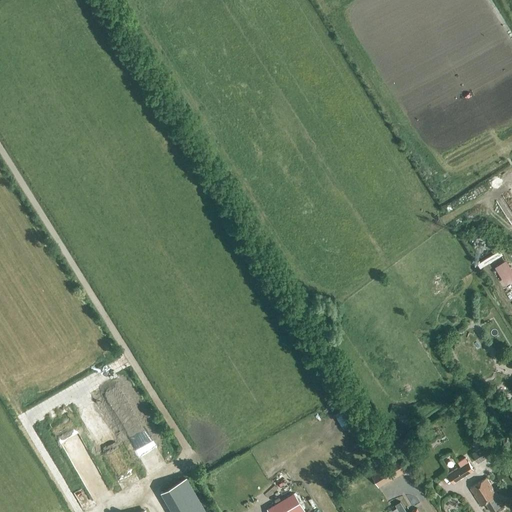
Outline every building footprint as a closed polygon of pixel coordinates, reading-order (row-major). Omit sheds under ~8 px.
[(511,227),(505,214),(495,219),(507,242),(511,239),(511,227)] [(349,398),(338,401),(340,407),(351,403),(349,398)] [(350,415),(356,411),(352,404),(346,408),(350,415)] [(94,417),(121,468),(127,464),(132,473),(141,468),(126,438),(124,438),(111,412),(105,415),(103,412),(94,417)] [(144,440),(155,460),(167,453),(157,433),(144,440)] [(484,447),(472,454),(478,463),(489,456),(484,447)] [(399,455),(381,466),(391,480),(408,469),(399,455)] [(461,467),(448,475),(454,484),(474,470),(469,463),(466,458),(458,463),(461,467)] [(259,489),(260,475),(252,474),(250,488),(259,489)] [(491,511),(492,511),(503,505),(486,478),(470,489),(481,506),(486,503),(491,511)] [(283,511),(312,511),(307,499),(311,498),(306,487),(310,485),(307,479),(276,493),(283,511)] [(457,500),(461,506),(469,500),(465,494),(457,500)] [(401,502),(396,505),(400,511),(404,511),(406,511),(401,502)]
